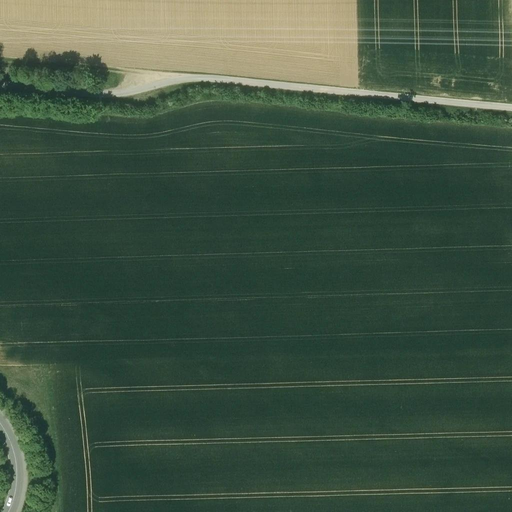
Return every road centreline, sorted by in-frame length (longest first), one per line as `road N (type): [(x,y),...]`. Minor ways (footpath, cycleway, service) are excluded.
road 1 (track): [(511,110),(184,78),(110,94),(0,86)]
road 2 (track): [(184,78),(0,59)]
